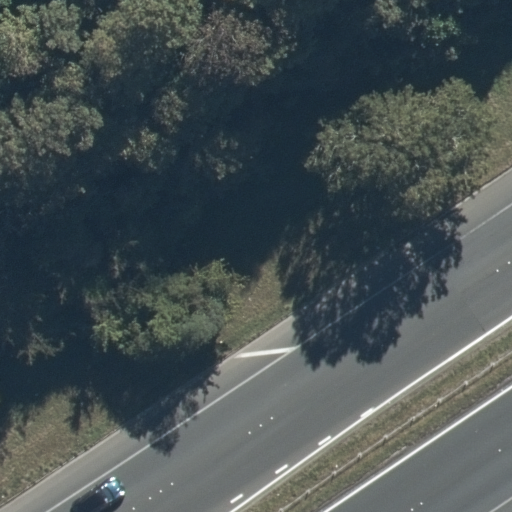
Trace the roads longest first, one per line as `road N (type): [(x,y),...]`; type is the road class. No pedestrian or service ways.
road 1 (trunk): [(126,511),(511,257)]
road 2 (trunk): [(511,442),(408,511)]
